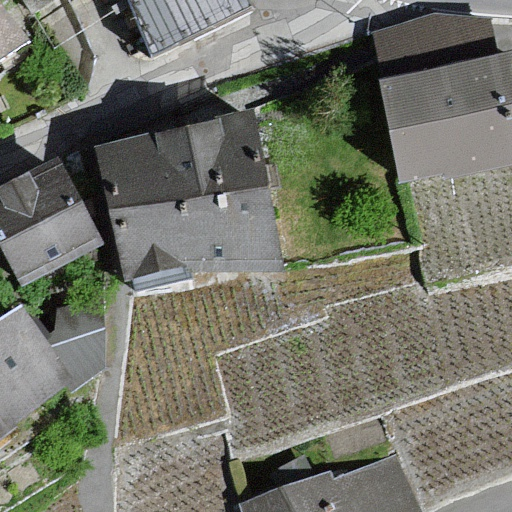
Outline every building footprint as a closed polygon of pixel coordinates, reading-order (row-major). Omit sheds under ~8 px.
[(51,0),(13,0),(26,16),(51,0)] [(248,0),(130,0),(154,57),(253,8),(248,0)] [(0,9),(0,47),(20,34),(0,9)] [(487,21),(437,16),(377,33),(399,183),(511,158),(511,84),(510,75),(511,74),(511,53),(495,57),(487,21)] [(282,266),(252,109),(95,148),(130,285),(195,268),(282,266)] [(102,241),(55,156),(0,186),(0,253),(19,287),(102,241)] [(43,343),(67,377),(73,386),(103,365),(97,301),(59,310),(58,333),(43,343)] [(43,343),(19,311),(0,323),(0,428),(67,377),(43,343)] [(419,511),(394,458),(336,480),(330,472),(316,477),(305,457),(283,468),(253,481),(259,493),(242,503),(244,511),(419,511)]
